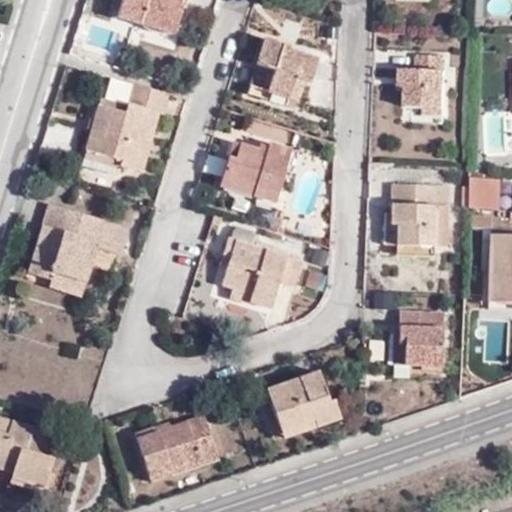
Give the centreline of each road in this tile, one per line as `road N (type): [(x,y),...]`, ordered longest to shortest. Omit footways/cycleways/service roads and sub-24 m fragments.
road 1 (residential): [(357,0),(360,93),(346,296),(331,323),(303,344),(157,386),(139,362),(143,301),(219,63)]
road 2 (unclassified): [(511,410),(211,511)]
road 3 (residential): [(22,117),(61,0)]
